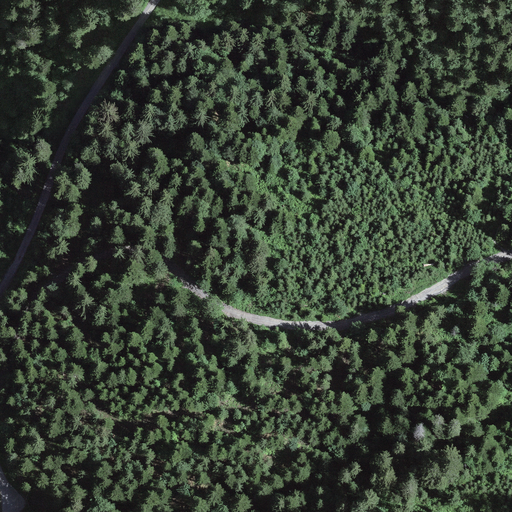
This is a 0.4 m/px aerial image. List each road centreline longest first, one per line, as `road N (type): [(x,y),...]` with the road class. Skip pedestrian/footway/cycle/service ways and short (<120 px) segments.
road 1 (track): [(0,377),(35,296),(108,252),(153,255),(237,314),(307,325),(376,315),(511,254)]
road 2 (unclassified): [(156,0),(73,124),(0,292)]
